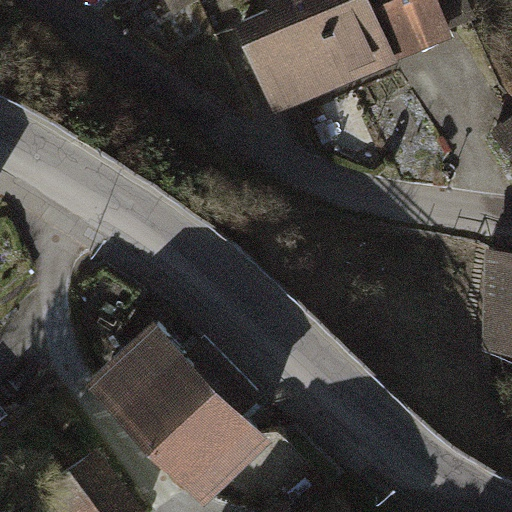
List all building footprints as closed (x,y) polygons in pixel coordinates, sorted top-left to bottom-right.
[(293,0),(279,6),(243,22),(277,113),(460,35),(445,0),(293,0)] [(511,122),(495,135),(511,158),(511,122)] [(0,229),(10,214),(0,208),(0,229)] [(506,348),(511,348),(511,242),(497,241),(489,347),(506,348)] [(97,384),(161,452),(244,373),(211,338),(194,355),(163,322),(97,384)] [(271,401),(244,373),(161,452),(213,506),(232,488),(247,503),(283,469),(268,454),(279,444),(253,417),(271,401)] [(153,511),(106,453),(45,502),(53,511),(153,511)]
